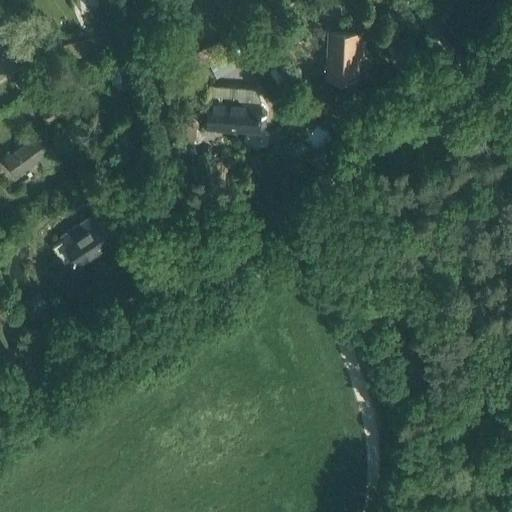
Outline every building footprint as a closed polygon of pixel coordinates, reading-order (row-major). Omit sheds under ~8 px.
[(263,19),(273,40),(292,30),(282,9),(263,19)] [(0,79),(26,62),(0,23),(0,79)] [(360,32),(328,30),(326,75),(358,77),(360,32)] [(61,43),(65,59),(88,53),(88,52),(92,51),(114,45),(110,31),(89,37),(84,38),(84,37),(61,43)] [(198,84),(217,74),(208,58),(227,49),(220,36),(188,54),(198,84)] [(393,56),(402,69),(422,56),(413,42),(393,56)] [(114,54),(123,89),(139,85),(130,50),(114,54)] [(23,89),(49,71),(40,58),(14,75),(23,89)] [(43,105),(52,120),(76,106),(56,73),(44,80),(54,98),(43,105)] [(213,83),(212,88),(210,119),(211,119),(235,121),(235,124),(258,125),(261,103),(258,86),(248,86),(213,83)] [(56,158),(38,133),(6,156),(17,173),(40,156),(46,164),(56,158)] [(127,204),(108,172),(62,201),(69,212),(86,202),(88,205),(101,197),(111,213),(127,204)] [(112,238),(94,212),(61,234),(82,265),(115,243),(112,238)] [(20,303),(27,316),(48,305),(41,292),(20,303)]
